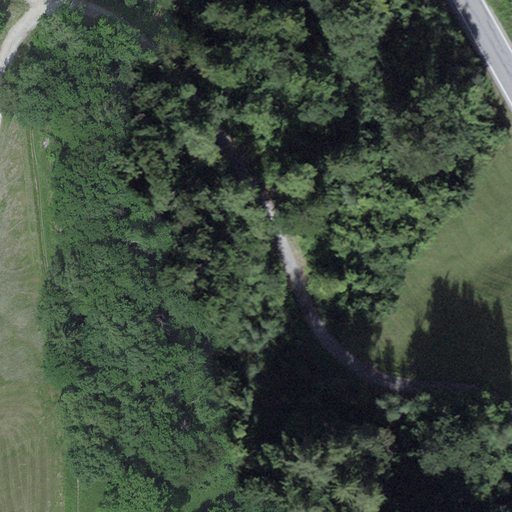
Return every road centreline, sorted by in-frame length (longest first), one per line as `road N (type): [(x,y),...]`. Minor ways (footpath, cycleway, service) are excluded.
road 1 (track): [(238,176),(337,356),(374,378),(467,390),(511,421)]
road 2 (track): [(238,176),(183,89),(127,24),(51,3)]
